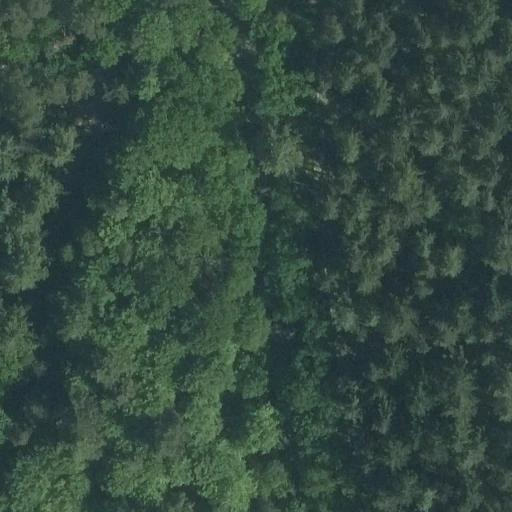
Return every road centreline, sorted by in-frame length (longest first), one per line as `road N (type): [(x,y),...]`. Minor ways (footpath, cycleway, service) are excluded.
road 1 (secondary): [(311,511),(236,0)]
road 2 (track): [(36,288),(0,447)]
road 3 (track): [(122,0),(76,154)]
road 4 (track): [(76,154),(36,288)]
